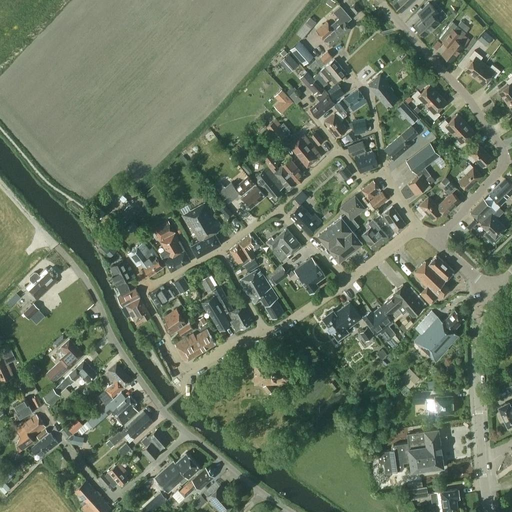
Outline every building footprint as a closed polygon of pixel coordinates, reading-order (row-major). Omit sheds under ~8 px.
[(393,0),(392,2),(401,11),(413,0),(393,0)] [(414,25),(419,30),(419,29),(425,35),(429,31),(430,32),(440,23),(434,17),(439,13),(429,2),(418,13),(423,18),(414,25)] [(361,10),(355,3),(350,7),(356,14),(361,10)] [(330,46),(331,46),(351,28),(346,23),(351,18),(340,6),(333,12),(339,18),(331,25),(327,21),(316,31),(330,46)] [(316,22),(310,17),(296,33),(302,38),(316,22)] [(448,46),(441,54),(451,62),(469,39),(464,34),(466,32),(457,25),(454,29),(453,28),(442,42),(448,46)] [(484,31),(477,39),(485,46),(492,38),(484,31)] [(312,56),(298,41),(289,49),(302,64),(312,56)] [(464,70),(474,77),(485,64),(480,60),(482,57),(474,50),(469,57),(472,59),(464,70)] [(327,51),(320,57),(326,65),(333,58),(327,51)] [(283,59),(293,70),(299,64),(289,53),(283,59)] [(335,83),(346,73),(334,59),(318,73),(313,76),(315,78),(321,85),(325,82),(330,78),(335,83)] [(474,77),(484,85),(492,75),(495,77),(500,71),(492,64),(489,67),(485,64),(474,77)] [(310,109),(318,118),(336,103),(325,89),(315,78),(314,79),(306,70),(299,77),(307,87),(310,84),(318,94),(316,96),(319,100),(310,109)] [(368,84),(376,94),(387,107),(398,99),(392,92),(394,91),(380,74),(368,84)] [(498,91),(506,101),(511,96),(511,75),(506,80),(509,84),(498,91)] [(426,105),(438,93),(430,84),(420,93),(417,90),(412,96),(419,103),(422,101),(426,105)] [(330,94),(335,100),(345,93),(340,86),(330,94)] [(293,101),(281,89),(274,95),(279,101),(274,105),(281,112),(293,101)] [(353,110),(366,102),(358,89),(342,100),(342,99),(336,103),(337,104),(335,105),(340,112),(349,105),(353,110)] [(447,102),(438,93),(426,105),(430,109),(427,112),(434,120),(440,114),(437,111),(447,102)] [(402,112),(412,124),(418,119),(408,107),(402,112)] [(325,120),(337,137),(347,129),(341,121),(344,118),(338,110),(325,120)] [(453,134),(466,122),(457,113),(448,122),(445,119),(439,125),(446,133),(449,130),(453,134)] [(367,129),(364,118),(352,120),(353,122),(349,123),(354,130),(355,134),(365,132),(364,130),(367,129)] [(276,119),(265,127),(276,141),(290,131),(283,122),(281,124),(276,119)] [(260,131),(266,126),(262,121),(256,126),(260,131)] [(474,131),(466,122),(453,134),(457,139),(454,142),(461,149),(468,144),(465,141),(474,131)] [(411,146),(408,142),(418,133),(411,125),(384,149),(394,160),(411,146)] [(324,141),(315,131),(311,135),(319,145),(324,141)] [(351,131),(346,135),(350,142),(356,138),(351,131)] [(307,167),(321,155),(314,147),(310,141),(303,133),(289,144),(307,167)] [(357,153),(357,155),(354,156),(360,172),(366,170),(367,173),(375,170),(374,167),(378,166),(372,150),(365,153),(364,151),(366,150),(362,141),(347,146),(351,156),(357,153)] [(430,142),(406,160),(418,176),(408,184),(415,194),(434,180),(424,167),(440,155),(430,142)] [(492,158),(478,143),(466,155),(473,162),(476,159),(483,167),(492,158)] [(261,158),(273,172),(278,168),(276,164),(279,162),(270,151),(261,158)] [(288,190),(303,178),(300,175),(302,173),(290,159),(274,172),(283,182),(282,183),(288,190)] [(467,190),(482,176),(470,163),(463,171),(465,174),(458,181),(467,190)] [(242,167),(248,174),(252,171),(246,164),(242,167)] [(262,187),(270,197),(272,196),(275,199),(282,193),(280,189),(283,186),(275,177),(266,166),(253,176),(262,187)] [(352,174),(346,166),(339,171),(345,179),(352,174)] [(250,207),(265,195),(255,183),(248,176),(235,187),(232,182),(225,187),(220,192),(228,202),(239,194),(250,207)] [(449,181),(445,177),(441,181),(445,185),(449,181)] [(511,185),(505,178),(489,194),(500,204),(511,193),(511,185)] [(370,201),(369,200),(374,196),(373,195),(380,189),(373,180),(365,186),(361,190),(366,196),(362,198),(366,203),(366,204),(372,211),(387,198),(382,191),(370,201)] [(215,186),(220,192),(225,187),(221,181),(215,186)] [(449,194),(437,205),(442,211),(446,215),(460,200),(452,191),(456,187),(449,181),(445,185),(443,187),(449,194)] [(135,195),(131,198),(124,190),(112,200),(126,215),(132,210),(136,214),(144,207),(140,203),(141,202),(135,195)] [(302,190),(298,193),(294,198),(299,203),(307,195),(302,190)] [(341,216),(318,234),(339,261),(362,242),(352,230),(358,225),(352,218),(365,208),(355,195),(340,207),(345,213),(341,216)] [(416,208),(423,215),(426,212),(433,220),(442,211),(437,205),(428,196),(416,208)] [(484,234),(494,244),(503,234),(501,232),(506,227),(492,214),(495,211),(484,199),(470,212),(481,222),(480,223),(487,230),(484,234)] [(221,243),(215,232),(222,228),(206,201),(182,215),(190,228),(191,227),(200,241),(191,245),(197,256),(221,243)] [(301,203),(300,204),(290,214),(309,234),(321,221),(315,214),(312,216),(301,203)] [(395,210),(392,206),(380,215),(383,219),(388,226),(389,224),(395,232),(405,224),(395,210)] [(236,217),(230,220),(233,225),(239,222),(236,217)] [(471,228),(479,222),(475,218),(468,224),(471,228)] [(368,222),(371,226),(361,234),(373,249),(388,237),(376,222),(372,219),(368,222)] [(175,233),(169,221),(154,230),(166,250),(160,253),(163,259),(164,259),(171,271),(190,260),(175,234),(175,233)] [(301,244),(286,227),(273,239),(272,237),(266,242),(272,248),(282,260),(285,257),(301,244)] [(250,234),(238,242),(250,260),(255,256),(252,252),(259,246),(257,243),(250,234)] [(117,251),(105,239),(99,245),(110,257),(117,251)] [(143,242),(127,253),(137,265),(141,262),(143,265),(150,275),(163,267),(155,257),(158,255),(152,246),(148,249),(143,242)] [(250,260),(238,242),(229,249),(238,264),(242,261),(245,265),(250,261),(250,260)] [(437,298),(439,300),(449,288),(444,284),(451,277),(449,275),(454,270),(436,254),(428,264),(425,261),(413,273),(426,286),(419,293),(430,304),(437,298)] [(315,262),(312,257),(294,270),(298,275),(310,292),(319,286),(316,282),(325,275),(315,261),(315,262)] [(258,266),(254,259),(245,265),(249,272),(258,266)] [(127,267),(123,260),(110,267),(114,275),(112,276),(117,285),(134,275),(130,266),(127,267)] [(289,274),(281,263),(266,274),(274,285),(289,274)] [(45,268),(39,274),(37,271),(34,272),(30,275),(29,279),(31,281),(25,287),(37,299),(43,293),(57,280),(55,277),(58,274),(51,268),(48,271),(45,268)] [(248,294),(249,294),(254,303),(261,299),(273,318),(283,311),(276,299),(278,298),(258,268),(239,279),(248,294)] [(216,288),(208,275),(201,279),(208,292),(216,288)] [(190,286),(183,276),(174,282),(180,293),(190,286)] [(126,283),(116,288),(119,296),(117,297),(121,306),(124,305),(126,304),(140,297),(135,288),(130,290),(126,283)] [(403,284),(395,291),(396,292),(381,305),(389,315),(397,307),(402,313),(407,309),(412,316),(422,307),(403,284)] [(149,293),(158,307),(175,296),(169,288),(166,290),(163,285),(149,293)] [(241,328),(250,324),(247,319),(250,317),(243,305),(232,311),(220,287),(214,289),(219,300),(236,331),(241,328)] [(230,323),(218,302),(214,296),(202,303),(206,310),(208,309),(220,329),(230,323)] [(121,306),(126,315),(131,313),(135,321),(142,318),(143,320),(150,316),(143,303),(140,297),(126,304),(124,305),(121,306)] [(10,298),(6,301),(11,306),(14,303),(10,298)] [(333,309),(322,317),(338,339),(348,331),(346,328),(361,317),(349,301),(335,312),(333,309)] [(33,302),(24,311),(23,312),(29,318),(39,309),(33,302)] [(381,305),(372,313),(391,338),(395,335),(388,326),(394,321),(389,315),(381,305)] [(164,324),(171,334),(177,329),(182,336),(193,329),(189,322),(186,324),(176,309),(164,317),(167,322),(164,324)] [(443,321),(437,315),(432,311),(415,329),(420,333),(414,340),(436,361),(448,348),(447,347),(458,335),(452,330),(464,318),(455,309),(443,321)] [(376,335),(379,332),(386,341),(387,341),(393,347),(396,344),(391,338),(372,313),(370,310),(362,316),(376,335)] [(373,336),(367,327),(360,332),(365,341),(373,336)] [(185,361),(216,342),(207,328),(195,336),(193,333),(175,344),(185,361)] [(63,333),(52,343),(57,347),(67,337),(63,333)] [(83,354),(69,339),(59,348),(65,354),(60,358),(62,359),(46,373),(53,381),(83,354)] [(15,357),(12,349),(3,353),(8,363),(13,360),(12,359),(15,357)] [(379,355),(381,358),(387,354),(384,350),(379,355)] [(0,377),(2,382),(14,377),(4,355),(0,356),(0,377)] [(254,358),(255,380),(284,380),(288,379),(290,379),(292,378),(293,377),(294,375),(295,373),(296,372),(296,370),(296,368),(296,366),(295,364),(294,363),(293,361),(291,360),(290,359),(288,358),(286,358),(284,358),(254,358)] [(84,360),(69,374),(56,387),(65,397),(70,392),(65,387),(69,383),(70,384),(80,375),(88,383),(97,374),(84,360)] [(34,363),(27,369),(33,375),(39,369),(34,363)] [(132,379),(116,363),(105,373),(114,383),(101,395),(108,403),(114,399),(112,397),(132,379)] [(411,366),(400,377),(411,387),(421,377),(411,366)] [(274,389),(268,382),(263,386),(269,394),(274,389)] [(52,388),(42,396),(49,404),(59,396),(52,388)] [(511,391),(511,392),(511,403),(510,404),(509,401),(498,407),(508,427),(511,425),(511,391)] [(121,392),(114,399),(108,403),(88,422),(93,427),(111,411),(118,418),(117,419),(123,425),(138,411),(133,405),(136,402),(129,394),(126,398),(121,392)] [(413,400),(424,399),(424,392),(412,392),(413,400)] [(453,412),(452,394),(434,395),(434,398),(426,398),(427,411),(429,411),(429,416),(442,415),(442,413),(453,412)] [(41,404),(37,396),(32,398),(36,406),(41,404)] [(33,411),(28,403),(25,398),(12,405),(15,410),(20,418),(33,411)] [(119,431),(109,439),(114,445),(129,431),(135,438),(153,422),(143,411),(120,431),(119,431)] [(31,437),(45,426),(36,414),(15,429),(21,436),(17,443),(19,451),(34,440),(31,437)] [(83,424),(77,417),(67,426),(73,433),(83,424)] [(87,421),(78,430),(82,434),(89,428),(90,430),(91,430),(92,430),(93,429),(93,428),(93,427),(88,422),(87,421)] [(61,431),(66,438),(71,434),(66,427),(61,431)] [(48,432),(45,428),(36,435),(39,439),(48,432)] [(160,452),(158,451),(169,442),(157,428),(147,437),(146,436),(140,441),(145,447),(144,448),(153,459),(160,452)] [(443,466),(438,428),(424,430),(425,431),(407,434),(408,442),(393,444),(391,447),(391,449),(377,451),(378,461),(381,463),(383,463),(385,472),(402,470),(404,467),(403,462),(410,461),(411,471),(443,466)] [(45,453),(58,443),(50,433),(31,448),(35,454),(42,449),(45,453)] [(74,436),(73,443),(81,444),(82,437),(74,436)] [(131,448),(125,442),(118,449),(123,455),(131,448)] [(67,463),(59,452),(46,461),(54,472),(67,463)] [(173,460),(155,477),(168,491),(179,481),(182,483),(199,467),(186,452),(175,462),(173,460)] [(17,453),(14,461),(16,462),(23,456),(21,454),(17,453)] [(102,474),(97,478),(104,486),(112,479),(116,484),(118,482),(121,485),(128,479),(125,475),(128,473),(119,462),(107,473),(104,475),(102,474)] [(205,467),(187,484),(179,491),(178,490),(173,495),(179,502),(197,485),(200,488),(213,476),(205,467)] [(11,469),(4,477),(7,480),(14,472),(11,469)] [(3,477),(0,480),(0,488),(4,493),(10,487),(4,481),(6,480),(3,477)] [(86,511),(105,511),(111,508),(105,501),(86,480),(75,490),(84,500),(81,502),(83,505),(81,507),(86,511)] [(220,484),(205,497),(212,505),(214,504),(221,511),(222,511),(235,501),(220,484)] [(407,489),(408,499),(417,498),(415,488),(407,489)] [(460,497),(458,488),(438,491),(433,492),(435,508),(435,511),(443,511),(458,509),(456,498),(460,497)] [(160,491),(154,497),(161,504),(167,499),(160,491)] [(206,501),(200,494),(191,502),(198,509),(206,501)]
